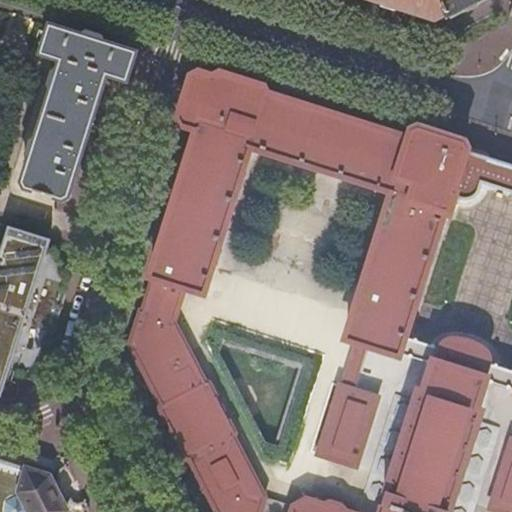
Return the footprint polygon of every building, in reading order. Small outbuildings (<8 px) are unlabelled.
[(366,0),(435,22),(448,15),(450,18),(485,0),(366,0)] [(30,192),(60,202),(70,198),(108,78),(127,84),(137,54),(51,27),(41,57),(61,63),(24,179),(30,192)] [(511,511),(511,168),(489,162),(490,160),(468,152),(469,150),(463,145),(419,130),(413,133),(410,141),(269,96),(263,88),(223,75),(212,78),(200,74),(192,77),(179,119),(183,127),(198,132),(157,263),(156,262),(151,279),(154,280),(144,314),(141,314),(131,347),(217,511),(262,511),(267,497),(233,433),(235,428),(228,417),(223,415),(220,408),(221,404),(215,391),(209,389),(176,325),(187,290),(205,296),(251,149),(393,194),(348,341),(357,344),(344,387),(342,386),(321,455),(358,467),(379,399),(355,391),(369,348),(399,357),(399,356),(433,367),(424,396),(420,395),(418,401),(397,394),(366,496),(387,503),(386,505),(395,508),(393,511),(347,511),(308,499),(296,506),(294,511),(473,511),(500,427),(479,420),(482,414),(478,413),(487,384),(511,392),(511,440),(511,441),(491,509),(501,511),(511,511)] [(0,367),(16,373),(15,376),(39,384),(71,280),(56,252),(48,250),(51,242),(48,241),(9,228),(0,256),(0,367)] [(281,295),(275,306),(263,301),(251,326),(294,346),(311,309),(281,295)] [(16,373),(0,367),(0,398),(7,401),(39,384),(15,376),(16,373)] [(67,511),(46,475),(0,460),(0,511),(67,511)]
